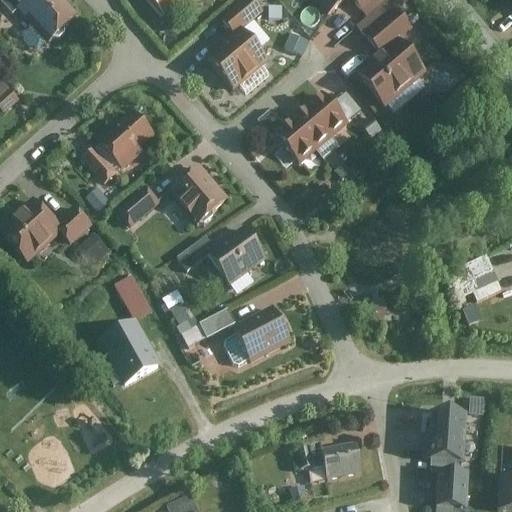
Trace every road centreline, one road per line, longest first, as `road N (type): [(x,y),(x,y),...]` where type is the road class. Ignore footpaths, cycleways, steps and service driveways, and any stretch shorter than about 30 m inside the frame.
road 1 (residential): [(355,383),(201,448),(93,511)]
road 2 (residential): [(355,383),(289,221),(218,139)]
road 3 (residential): [(0,178),(136,51)]
road 4 (residential): [(511,369),(374,379)]
road 5 (residential): [(399,511),(374,379)]
road 6 (residential): [(218,139),(136,51)]
